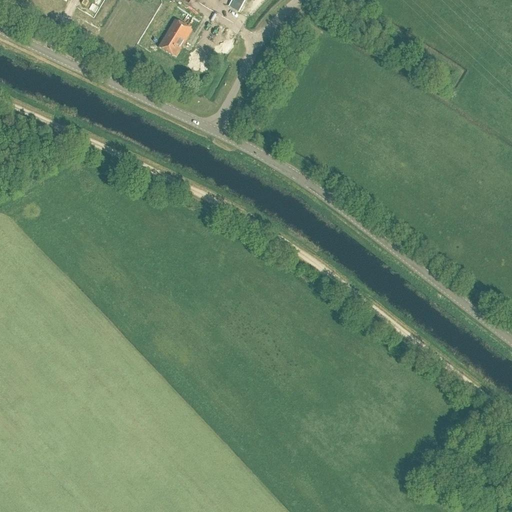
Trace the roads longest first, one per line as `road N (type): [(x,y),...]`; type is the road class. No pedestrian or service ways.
road 1 (track): [(0,101),(252,223),(511,419)]
road 2 (tertiary): [(511,341),(312,186),(214,130)]
road 3 (tertiary): [(214,130),(0,29)]
road 4 (unclassified): [(214,130),(272,24),(300,0)]
